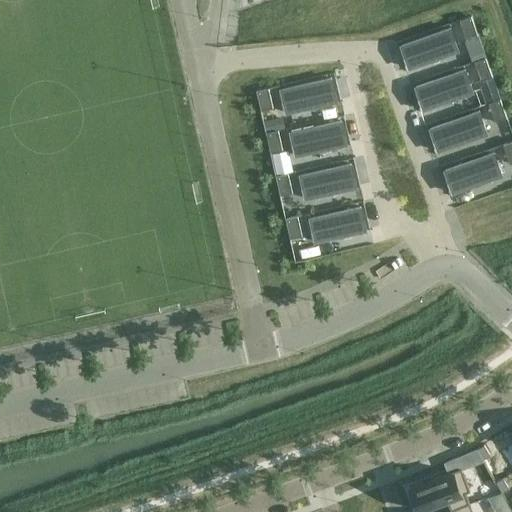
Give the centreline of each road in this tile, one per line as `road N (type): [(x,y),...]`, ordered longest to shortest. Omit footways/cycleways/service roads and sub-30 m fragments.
road 1 (residential): [(0,408),(263,352),(452,263)]
road 2 (residential): [(452,263),(382,53),(197,67)]
road 3 (residential): [(226,511),(375,460),(511,397)]
